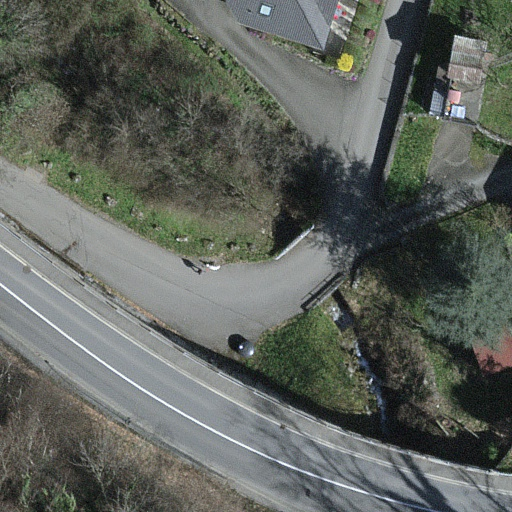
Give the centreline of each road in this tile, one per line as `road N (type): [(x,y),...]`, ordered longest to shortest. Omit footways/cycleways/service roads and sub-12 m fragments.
road 1 (residential): [(410,0),(344,215),(313,265),(278,293),(227,302),(178,290),(0,185)]
road 2 (tertiary): [(0,281),(205,426),(296,468),(443,511)]
